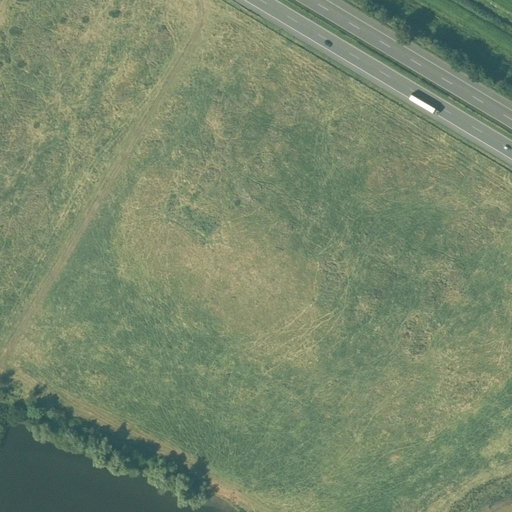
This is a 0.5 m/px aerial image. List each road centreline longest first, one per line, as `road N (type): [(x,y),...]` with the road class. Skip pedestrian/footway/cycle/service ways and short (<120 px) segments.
road 1 (track): [(196,0),(196,20),(0,356)]
road 2 (motorway): [(266,0),(511,146)]
road 3 (motorway): [(511,118),(318,0)]
road 4 (track): [(511,77),(382,0)]
